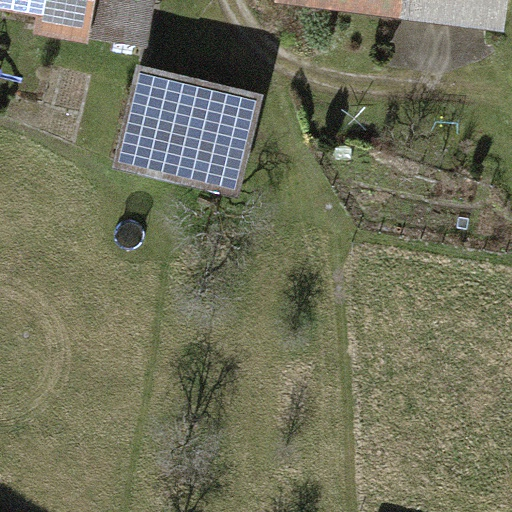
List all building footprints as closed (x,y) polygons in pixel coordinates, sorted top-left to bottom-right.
[(6,0),(66,9),(64,25),(112,32),(116,0),(6,0)] [(171,0),(116,0),(112,32),(166,41),(171,0)] [(315,0),(422,12),(423,0),(315,0)] [(511,0),(423,0),(422,12),(511,22),(511,0)] [(285,100),(153,69),(131,161),(263,193),(285,100)]
